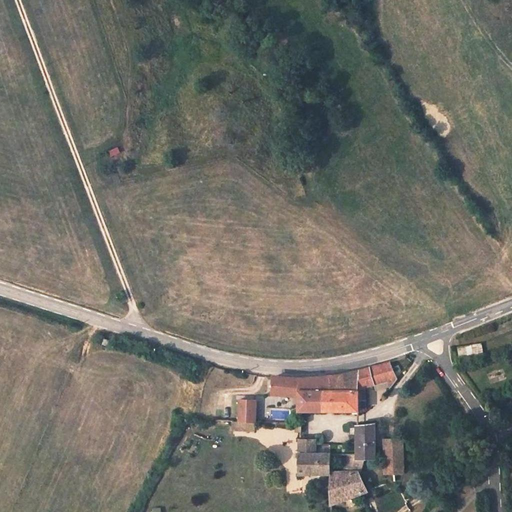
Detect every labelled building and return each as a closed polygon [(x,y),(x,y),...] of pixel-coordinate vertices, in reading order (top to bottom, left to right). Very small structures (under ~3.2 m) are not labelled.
[(116,148),(105,153),(108,159),(118,155),(116,148)] [(465,345),(466,353),(484,352),(483,343),(465,345)] [(359,410),(361,385),(386,379),(391,386),(400,375),(390,360),(374,365),(365,368),(359,370),(354,371),(346,373),(340,374),(329,375),(328,375),(328,393),(326,394),(325,409),(359,410)] [(287,376),(275,375),(274,390),(300,393),(300,409),(325,409),(326,394),(328,393),(328,375),(319,376),(314,376),(306,376),(300,376),(287,376)] [(255,398),(239,397),(238,419),(254,420),(255,398)] [(329,504),(357,494),(358,497),(358,498),(359,499),(360,500),(362,501),(364,501),(365,500),(367,499),(368,497),(368,495),(368,492),(369,488),(360,468),(360,459),(375,459),(375,421),(358,422),(359,425),(350,425),(351,433),(359,433),(359,451),(330,451),(330,473),(329,504)] [(384,422),(387,483),(397,480),(397,474),(404,473),(404,465),(402,436),(394,436),(392,421),(384,422)] [(299,437),(299,472),(330,473),(330,451),(316,451),(316,442),(316,437),(299,437)] [(330,451),(331,443),(316,442),(316,451),(330,451)]
